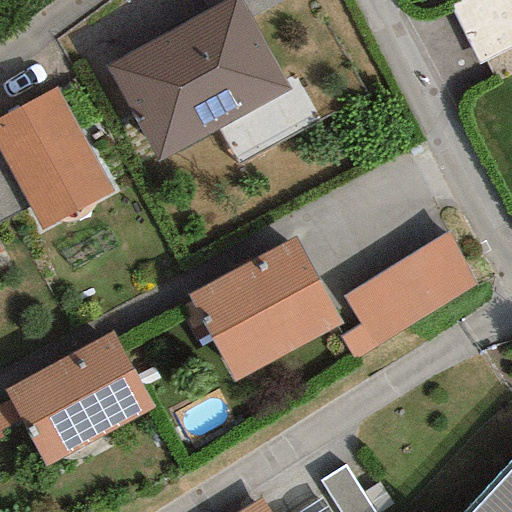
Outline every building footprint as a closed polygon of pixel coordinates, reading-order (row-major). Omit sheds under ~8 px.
[(240,0),(229,0),(103,67),(155,163),(290,92),(240,0)] [(511,0),(457,0),(481,52),(511,37),(511,0)] [(57,88),(0,117),(0,155),(27,206),(40,231),(112,194),(57,88)] [(0,155),(0,220),(27,206),(0,155)] [(446,234),(342,296),(360,325),(338,338),(340,340),(352,360),(477,285),(446,234)] [(295,237),(186,296),(233,382),(341,323),(295,237)] [(112,331),(3,391),(8,401),(22,426),(44,466),(153,407),(112,331)] [(0,438),(22,426),(8,401),(0,405),(0,438)] [(372,511),(345,467),(320,482),(338,511),(372,511)] [(511,511),(511,467),(470,511),(511,511)] [(328,511),(321,499),(299,511),(328,511)] [(267,511),(260,500),(241,511),(267,511)]
